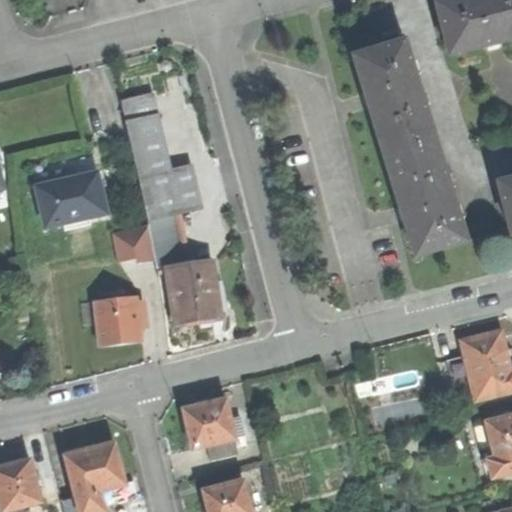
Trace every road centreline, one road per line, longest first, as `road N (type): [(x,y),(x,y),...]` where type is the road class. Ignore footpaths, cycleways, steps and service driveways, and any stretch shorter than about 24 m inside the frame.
road 1 (residential): [(217,18),(299,345)]
road 2 (tertiary): [(299,345),(511,291)]
road 3 (residential): [(15,72),(217,18)]
road 4 (tertiary): [(129,390),(299,345)]
road 5 (tertiary): [(0,423),(129,390)]
road 6 (residential): [(129,390),(161,511)]
